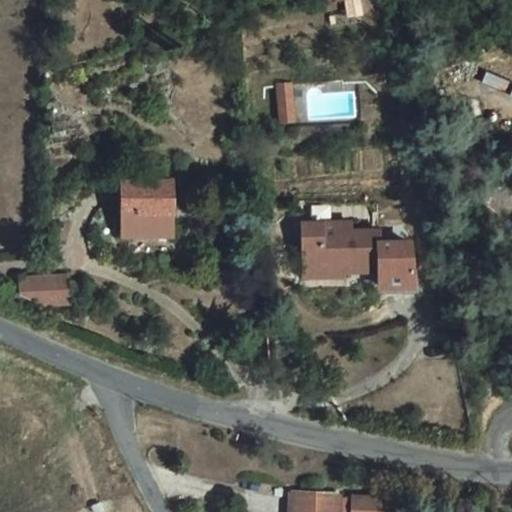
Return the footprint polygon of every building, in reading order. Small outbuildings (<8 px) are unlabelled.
[(292,86),(290,51),(277,52),(279,87),(292,86)] [(174,153),(119,157),(122,211),(178,208),(174,153)] [(348,188),(300,188),(302,229),(340,228),(340,236),(377,236),(379,252),(413,251),(412,207),(377,207),(377,195),(349,196),(348,188)] [(340,228),(302,229),(303,244),(340,244),(340,236),(340,228)] [(72,279),(69,252),(22,257),(23,272),(47,282),(72,279)] [(383,496),(385,480),(275,470),(273,498),(283,499),(281,511),(392,511),(394,497),(383,496)]
